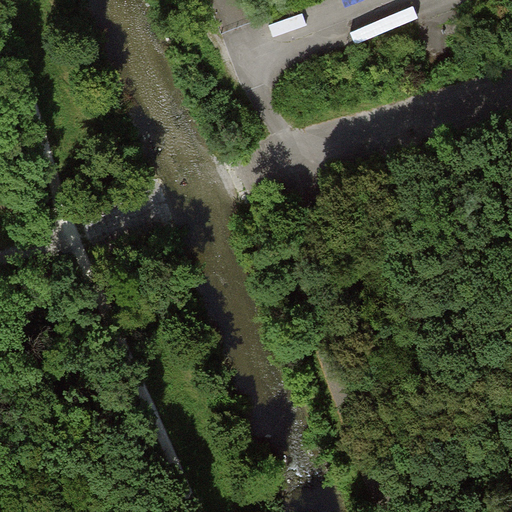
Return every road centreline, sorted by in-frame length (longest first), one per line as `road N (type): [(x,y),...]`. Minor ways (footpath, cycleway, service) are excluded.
road 1 (track): [(0,4),(71,233),(188,511)]
road 2 (track): [(300,158),(0,258)]
